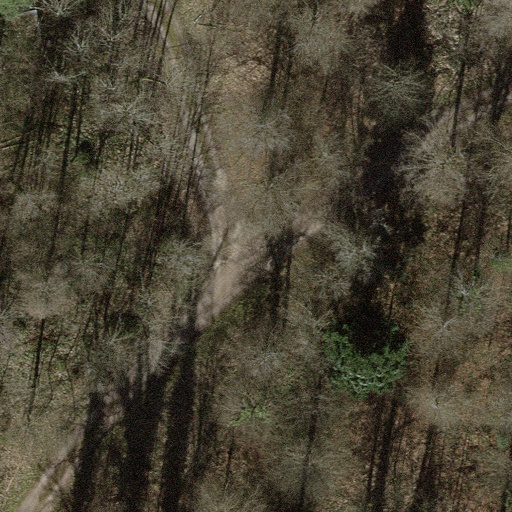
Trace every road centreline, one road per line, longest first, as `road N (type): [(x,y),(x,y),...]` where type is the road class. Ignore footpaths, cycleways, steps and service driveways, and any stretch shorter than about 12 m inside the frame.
road 1 (track): [(511,86),(365,178),(239,275),(125,387),(32,511)]
road 2 (track): [(162,0),(239,275)]
